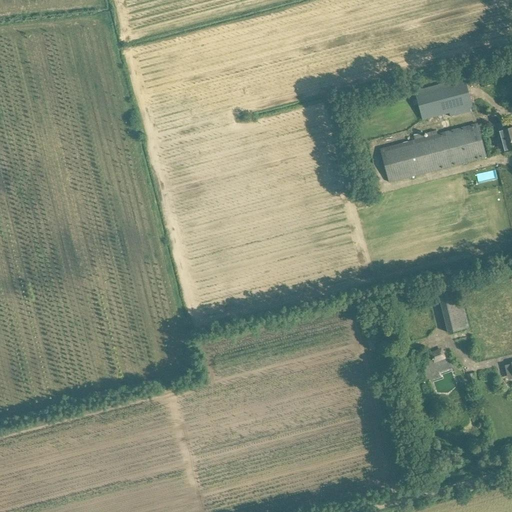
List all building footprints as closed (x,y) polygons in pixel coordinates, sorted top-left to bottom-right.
[(422,119),(432,117),(472,106),(465,78),(415,91),(422,119)] [(505,151),(511,149),(511,126),(509,128),(507,120),(495,124),(499,138),(502,137),(505,151)] [(390,146),(380,149),(382,154),(388,177),(389,182),(399,179),(486,156),(480,134),(477,123),(437,134),(424,137),(423,133),(415,135),(415,139),(390,146)] [(438,293),(441,307),(447,333),(469,327),(459,288),(438,293)] [(372,339),(374,349),(385,346),(382,336),(372,339)] [(446,358),(442,347),(429,352),(433,363),(446,358)] [(466,374),(468,381),(475,379),(473,372),(466,374)]
